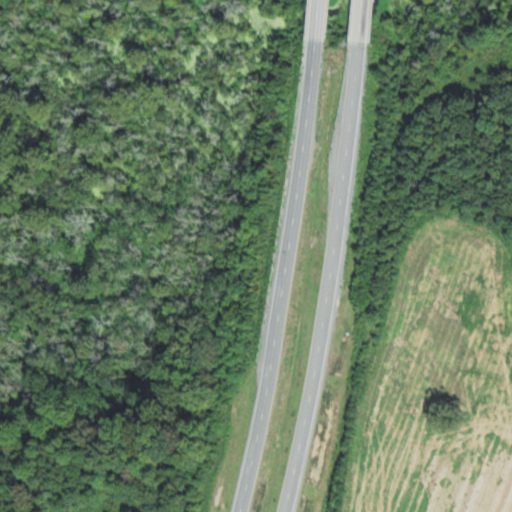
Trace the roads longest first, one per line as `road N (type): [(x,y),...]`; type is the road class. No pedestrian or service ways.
road 1 (trunk): [(317,38),(280,382),(253,511)]
road 2 (trunk): [(304,511),(360,41)]
